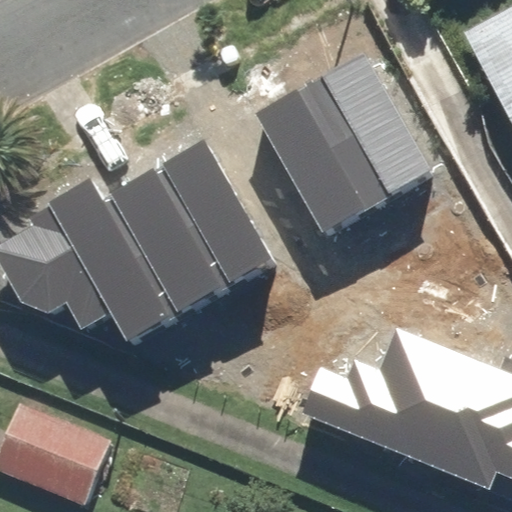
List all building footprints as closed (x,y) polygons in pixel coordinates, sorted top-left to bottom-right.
[(511,11),(469,36),(511,112),(511,11)] [(362,54),(255,120),(328,238),(435,172),(362,54)] [(0,242),(0,272),(17,303),(52,316),(62,310),(79,340),(106,325),(123,354),(280,266),(211,142),(109,199),(94,173),(18,215),(25,228),(0,242)] [(323,363),(304,409),(511,494),(511,364),(409,321),(388,371),(355,358),(349,373),(323,363)] [(38,403),(8,466),(97,508),(126,445),(38,403)]
